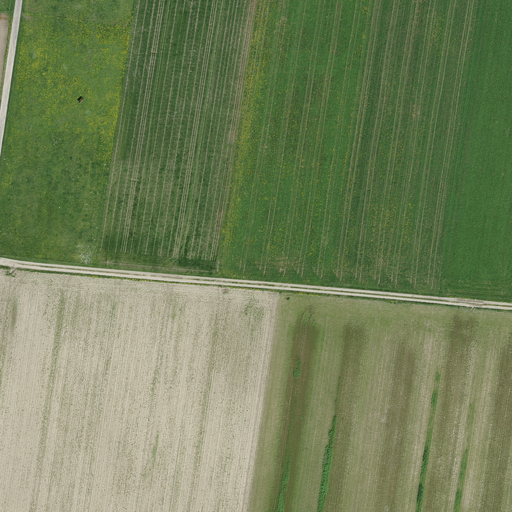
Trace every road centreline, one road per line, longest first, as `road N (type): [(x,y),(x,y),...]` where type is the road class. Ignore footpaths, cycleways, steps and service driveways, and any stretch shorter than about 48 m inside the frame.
road 1 (track): [(0,261),(511,303)]
road 2 (unclassified): [(19,0),(0,136)]
